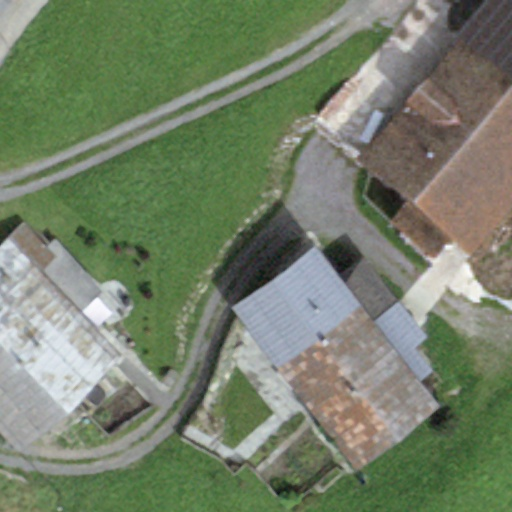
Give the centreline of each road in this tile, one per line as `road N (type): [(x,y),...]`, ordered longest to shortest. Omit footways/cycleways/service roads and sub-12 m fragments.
road 1 (track): [(511,353),(504,364),(460,333),(407,274),(313,204),(253,254),(190,378)]
road 2 (track): [(0,181),(179,113),(333,35),(369,0)]
